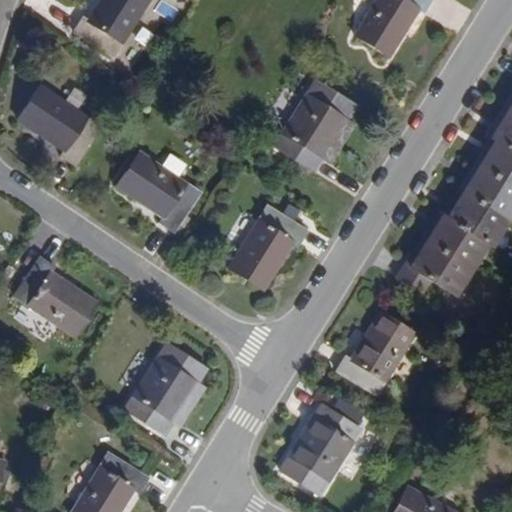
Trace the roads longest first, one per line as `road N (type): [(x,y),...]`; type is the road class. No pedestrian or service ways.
road 1 (residential): [(279,366),(511,6)]
road 2 (residential): [(279,366),(0,170)]
road 3 (residential): [(206,483),(279,366)]
